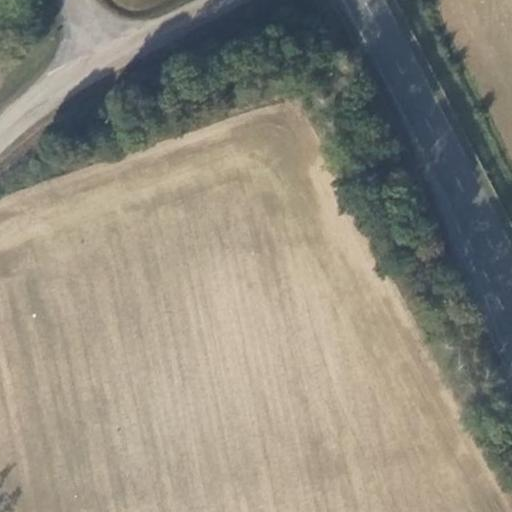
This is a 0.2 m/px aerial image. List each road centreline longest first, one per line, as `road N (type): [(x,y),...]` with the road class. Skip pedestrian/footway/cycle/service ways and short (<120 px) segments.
road 1 (primary): [(511,283),(365,0)]
road 2 (unclassified): [(215,0),(95,58)]
